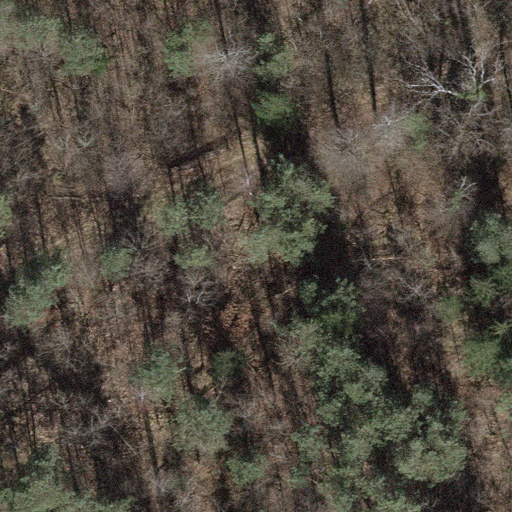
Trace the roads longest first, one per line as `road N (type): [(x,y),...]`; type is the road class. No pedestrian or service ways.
road 1 (track): [(0,285),(400,97),(511,68)]
road 2 (track): [(346,0),(400,97),(511,209)]
